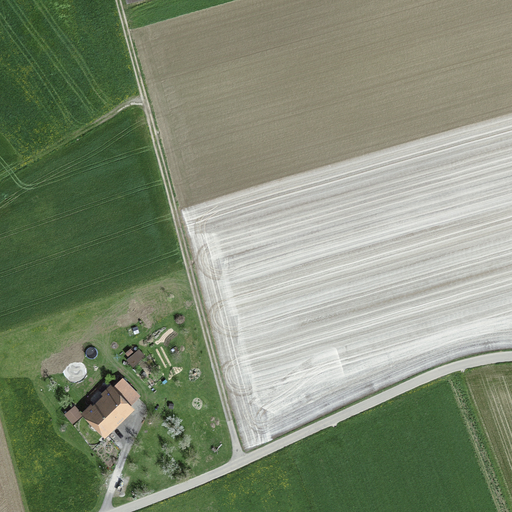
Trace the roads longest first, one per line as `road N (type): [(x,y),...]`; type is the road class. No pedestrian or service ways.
road 1 (track): [(241,461),(119,0)]
road 2 (unclassified): [(116,511),(458,367),(511,357)]
